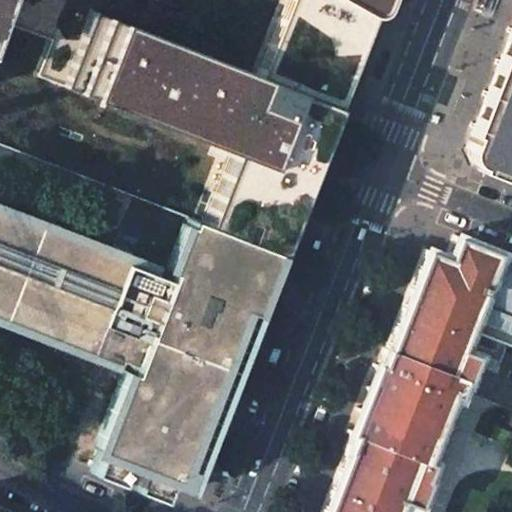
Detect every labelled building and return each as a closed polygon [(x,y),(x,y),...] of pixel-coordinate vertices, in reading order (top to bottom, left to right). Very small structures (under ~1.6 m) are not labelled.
[(0,0),(0,19),(48,37),(35,73),(61,83),(92,7),(105,12),(116,17),(258,73),(287,0),(0,0)] [(294,89),(333,104),(349,61),(368,12),(363,12),(357,10),(340,0),(287,0),(258,73),(294,89)] [(363,12),(368,12),(373,0),(340,0),(357,10),(363,12)] [(105,12),(92,7),(61,83),(229,150),(263,164),(294,89),(258,73),(116,17),(105,12)] [(511,183),(511,13),(483,88),(480,97),(469,126),(472,128),(464,150),(469,162),(480,167),(479,170),(511,184),(511,183)] [(263,164),(229,150),(201,223),(275,252),(319,138),(333,104),(294,89),(263,164)] [(201,223),(185,217),(162,276),(0,212),(0,326),(91,363),(124,375),(121,383),(117,381),(95,440),(98,441),(94,453),(89,465),(159,493),(171,464),(189,471),(227,376),(275,252),(201,223)] [(325,496),(319,511),(393,511),(398,500),(414,506),(425,478),(422,477),(460,380),(463,381),(474,354),(469,352),(472,343),(462,339),(466,329),(511,346),(511,257),(452,233),(444,255),(426,251),(384,347),(383,346),(370,378),(325,496)]
